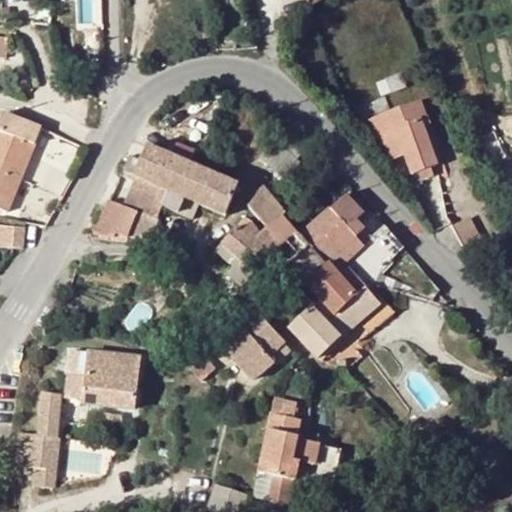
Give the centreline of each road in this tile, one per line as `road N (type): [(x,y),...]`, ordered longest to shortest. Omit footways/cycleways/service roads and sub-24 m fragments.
road 1 (tertiary): [(139,102),(172,75),(217,69),(266,79),(333,124),(427,243),(511,331)]
road 2 (tertiary): [(53,257),(113,143)]
road 3 (residential): [(113,143),(0,103)]
